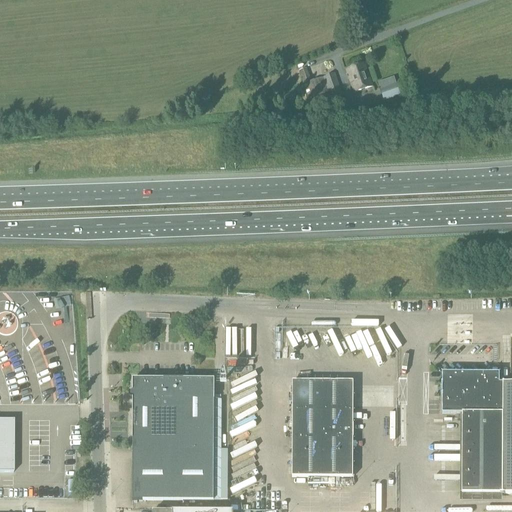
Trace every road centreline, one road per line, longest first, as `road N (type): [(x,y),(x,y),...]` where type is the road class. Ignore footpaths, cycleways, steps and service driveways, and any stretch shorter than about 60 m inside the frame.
road 1 (motorway): [(511,182),(0,202)]
road 2 (motorway): [(0,229),(505,209)]
road 3 (residential): [(100,511),(95,301)]
road 4 (unclassified): [(354,0),(357,43),(480,0)]
